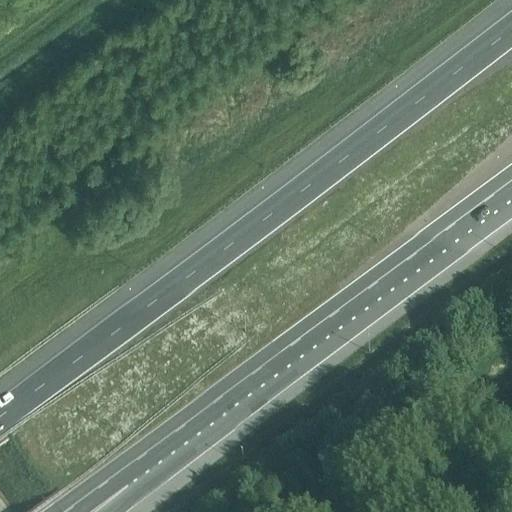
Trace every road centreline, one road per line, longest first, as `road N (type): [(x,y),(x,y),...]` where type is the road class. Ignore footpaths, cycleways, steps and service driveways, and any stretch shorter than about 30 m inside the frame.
road 1 (motorway): [(511,28),(0,415)]
road 2 (motorway): [(119,469),(511,180)]
